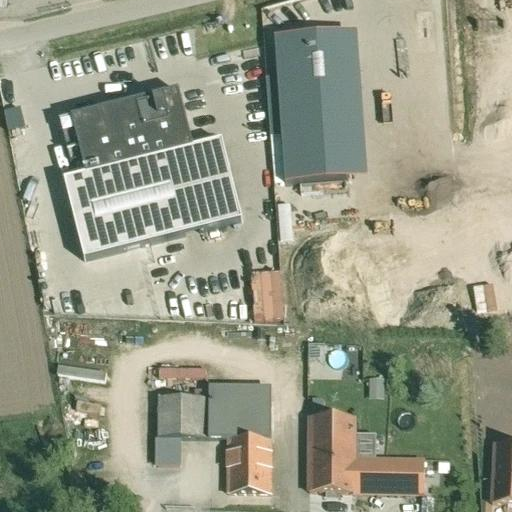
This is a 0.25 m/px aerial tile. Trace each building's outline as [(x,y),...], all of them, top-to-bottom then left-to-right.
[(362,34),(280,40),(290,183),(373,178),(362,34)] [(184,93),(74,120),(88,177),(71,182),(89,261),(246,220),(228,143),(199,150),(184,93)] [(206,396),(206,437),(225,437),(270,437),(270,385),(206,385),(206,396)] [(206,396),(159,396),(158,461),(180,462),(180,437),(206,437),(206,396)] [(356,415),(305,414),(304,491),(405,493),(406,459),(356,458),(356,415)] [(270,437),(225,437),(225,494),(270,494),(270,437)] [(511,503),(511,442),(491,442),(489,503),(511,503)]
